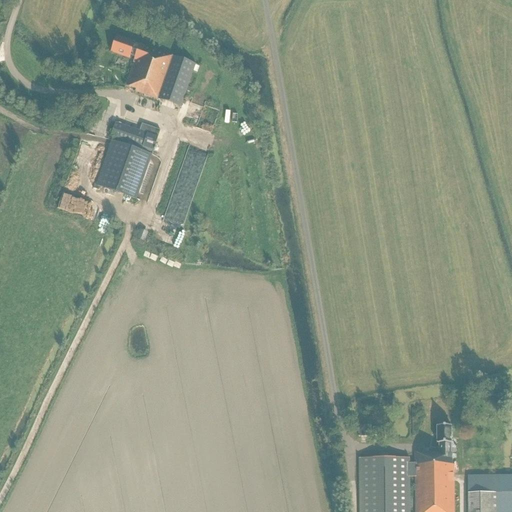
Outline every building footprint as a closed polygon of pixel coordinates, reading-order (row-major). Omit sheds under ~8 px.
[(173,56),(132,42),(132,41),(118,36),(114,48),(128,53),(128,52),(136,55),(126,86),(136,90),(135,91),(159,99),(173,56)] [(195,63),(173,56),(159,99),(181,107),(195,63)] [(135,199),(157,138),(115,123),(110,136),(112,137),(95,185),(135,199)] [(166,222),(184,228),(204,163),(197,161),(200,151),(205,153),(206,151),(199,149),(195,162),(185,158),(166,222)] [(359,437),(371,436),(371,425),(359,425),(359,437)] [(439,454),(414,454),(414,464),(410,464),(410,459),(358,459),(358,464),(359,511),(409,511),(409,478),(415,478),(415,511),(453,511),(453,464),(451,464),(451,453),(450,453),(450,427),(439,427),(439,435),(439,454)] [(479,471),(480,461),(469,461),(469,470),(479,471)] [(498,511),(498,494),(467,494),(467,511),(498,511)]
